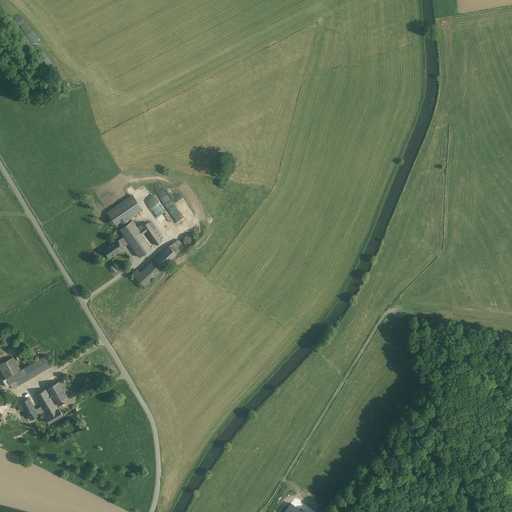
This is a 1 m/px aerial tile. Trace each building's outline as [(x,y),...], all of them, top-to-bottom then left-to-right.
[(132,195),(107,212),(117,227),(120,225),(121,228),(131,221),(129,219),(142,210),(132,195)] [(170,197),(162,201),(168,213),(175,210),(170,197)] [(137,227),(132,220),(131,221),(121,228),(120,229),(125,236),(130,243),(140,257),(152,249),(142,234),(139,231),(137,227)] [(152,220),(148,223),(160,240),(164,237),(152,220)] [(157,245),(161,242),(160,240),(148,223),(148,222),(143,225),(141,227),(142,228),(139,231),(142,234),(147,231),(157,245)] [(193,244),(195,242),(195,240),(194,238),(193,236),(191,235),(189,234),(187,235),(185,236),(184,238),(184,240),(184,242),(185,244),(187,245),(189,246),(192,245),(193,244)] [(117,240),(104,249),(103,249),(109,258),(110,257),(109,257),(123,248),(123,247),(130,243),(125,236),(118,241),(117,240)] [(169,246),(177,254),(185,246),(178,240),(169,246)] [(169,246),(155,260),(162,268),(177,254),(169,246)] [(162,268),(155,260),(141,273),(149,280),(162,268)] [(113,265),(109,268),(113,274),(117,271),(117,270),(113,266),(113,265)] [(141,273),(137,270),(133,274),(136,278),(141,273)] [(149,280),(141,273),(136,278),(144,286),(149,280)] [(52,366),(45,355),(39,359),(25,367),(20,370),(13,357),(0,364),(0,368),(6,379),(7,378),(7,379),(11,386),(13,389),(52,366)] [(7,389),(11,386),(7,379),(2,381),(7,389)] [(59,381),(35,395),(41,407),(35,410),(29,399),(18,405),(27,421),(44,411),(44,412),(56,405),(55,404),(57,403),(68,397),(59,381)] [(56,405),(44,412),(47,417),(46,417),(49,423),(63,415),(61,413),(59,409),(59,410),(56,405)]
